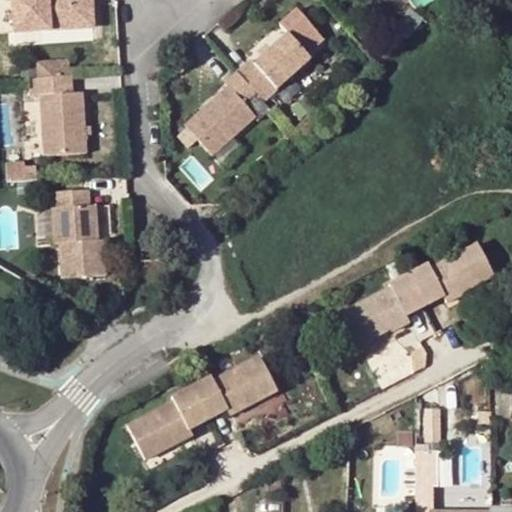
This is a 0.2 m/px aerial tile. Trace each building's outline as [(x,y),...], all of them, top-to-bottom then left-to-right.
[(13,0),(15,31),(78,28),(77,8),(92,8),(91,0),(13,0)] [(93,28),(92,8),(77,8),(78,28),(93,28)] [(238,73),(265,103),(283,86),(313,58),(309,53),(326,38),(300,9),(283,24),(291,33),(258,63),(254,58),(238,73)] [(326,72),(313,58),(283,86),(296,99),(326,72)] [(265,103),(238,73),(226,84),(230,88),(188,126),(190,129),(181,137),(192,149),(201,141),(215,157),(257,119),(260,122),(272,111),(265,103)] [(75,77),(31,79),(33,96),(42,95),(48,156),(90,153),(86,93),(76,94),(75,77)] [(8,166),(9,182),(39,181),(38,168),(27,169),(27,166),(8,166)] [(64,244),(66,277),(110,274),(107,240),(96,241),(95,232),(100,232),(98,204),(93,205),(92,188),(60,190),(61,206),(55,207),(57,244),(64,244)] [(435,266),(431,262),(412,271),(430,306),(449,296),(452,301),(471,291),(470,289),(498,274),(481,243),(435,266)] [(430,306),(412,271),(394,282),(396,286),(348,310),(365,343),(397,327),(398,330),(413,322),(410,317),(430,306)] [(217,380),(213,375),(194,384),(213,418),(231,409),(233,414),(281,390),(264,356),(217,380)] [(213,418),(194,384),(176,394),(179,400),(133,424),(148,458),(195,434),(193,429),(213,418)] [(432,511),(432,502),(415,502),(414,511),(432,511)]
